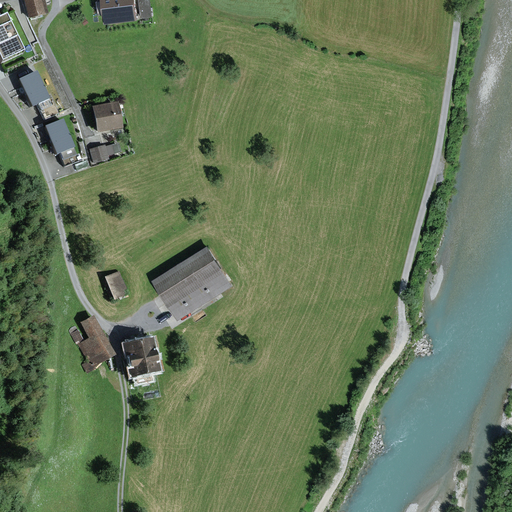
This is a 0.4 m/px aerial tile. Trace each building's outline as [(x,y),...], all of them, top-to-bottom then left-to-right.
[(39,0),(24,0),(22,1),(27,20),(43,16),(39,0)] [(104,0),(107,21),(137,18),(135,0),(104,0)] [(149,0),(141,0),(140,0),(142,17),(152,16),(149,0)] [(0,62),(20,54),(4,14),(0,16),(0,62)] [(34,72),(17,80),(23,94),(29,107),(46,99),(34,72)] [(114,105),(93,109),(96,131),(118,127),(114,105)] [(60,120),(43,127),(49,142),(55,155),(72,147),(60,120)] [(118,144),(90,150),(93,164),(108,161),(106,156),(120,153),(118,144)] [(209,249),(156,281),(176,313),(200,298),(203,303),(231,285),(209,249)] [(116,273),(104,278),(112,300),(125,295),(116,273)] [(82,324),(90,338),(80,344),(90,362),(84,365),(88,372),(94,368),(93,366),(113,355),(92,318),(82,324)] [(149,340),(124,346),(130,377),(156,372),(149,340)]
